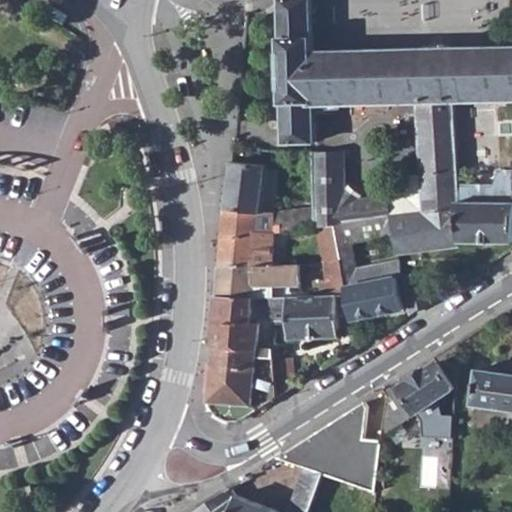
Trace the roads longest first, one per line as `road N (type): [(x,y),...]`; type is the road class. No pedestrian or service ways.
road 1 (tertiary): [(154,451),(177,379),(197,265),(194,205),(120,2)]
road 2 (residential): [(511,289),(265,439),(216,458),(154,451)]
